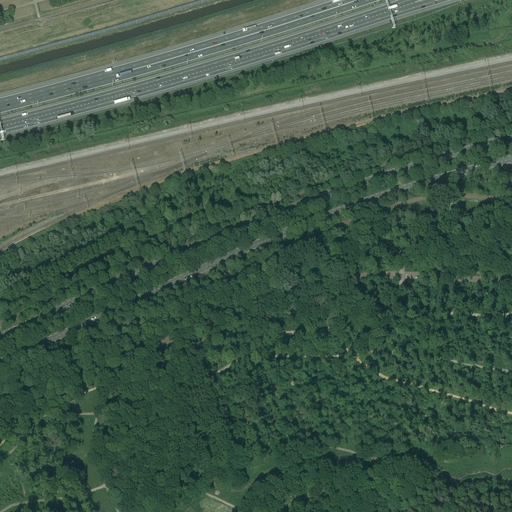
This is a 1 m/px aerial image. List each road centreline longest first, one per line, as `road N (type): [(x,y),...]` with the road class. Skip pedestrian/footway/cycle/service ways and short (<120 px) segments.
road 1 (trunk): [(0,362),(288,230),(511,159)]
road 2 (trunk): [(511,139),(281,212),(0,337)]
road 3 (unclassified): [(0,402),(302,287),(402,276),(511,282)]
road 4 (unknown): [(511,310),(492,318),(376,307),(321,330),(211,338),(176,361),(11,410),(8,421)]
road 5 (motorway): [(0,124),(413,1)]
road 6 (motorway): [(351,0),(0,103)]
road 7 (unknown): [(511,413),(387,377),(353,353)]
